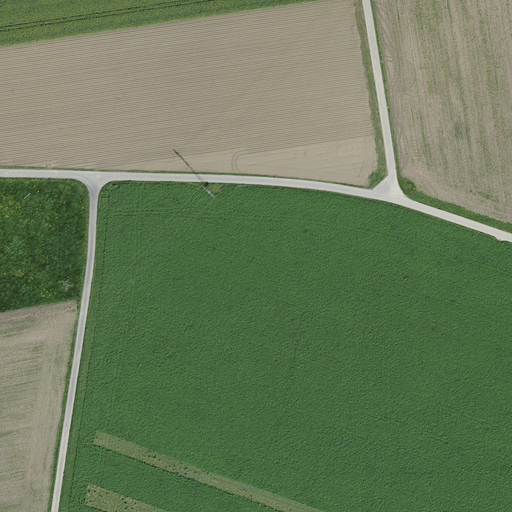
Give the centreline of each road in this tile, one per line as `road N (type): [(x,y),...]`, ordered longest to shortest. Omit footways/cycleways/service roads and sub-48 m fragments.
road 1 (residential): [(0,172),(265,180),(394,197)]
road 2 (track): [(95,175),(90,266),(54,511)]
road 3 (unclassified): [(365,0),(394,197)]
road 4 (unclassified): [(394,197),(511,237)]
